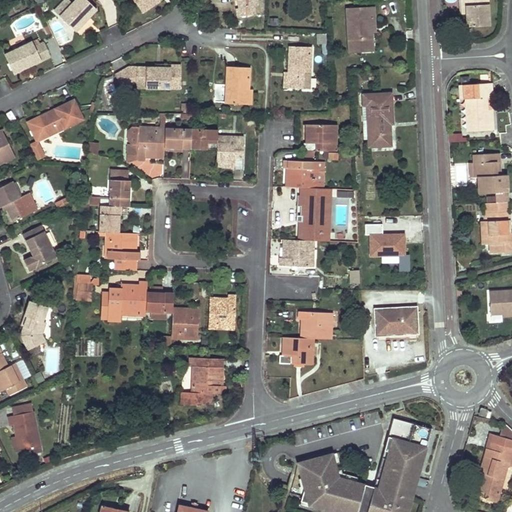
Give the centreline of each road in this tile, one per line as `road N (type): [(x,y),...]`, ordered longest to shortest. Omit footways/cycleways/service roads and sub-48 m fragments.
road 1 (residential): [(425,55),(442,367)]
road 2 (tertiary): [(0,511),(71,475),(256,425)]
road 3 (residential): [(258,265),(175,261),(160,241),(162,203),(172,190),(245,193),(260,208)]
road 4 (residential): [(0,105),(177,14)]
road 5 (residential): [(258,265),(256,425)]
road 6 (tertiary): [(256,425),(385,392)]
road 7 (unknown): [(439,302),(372,305),(372,359)]
